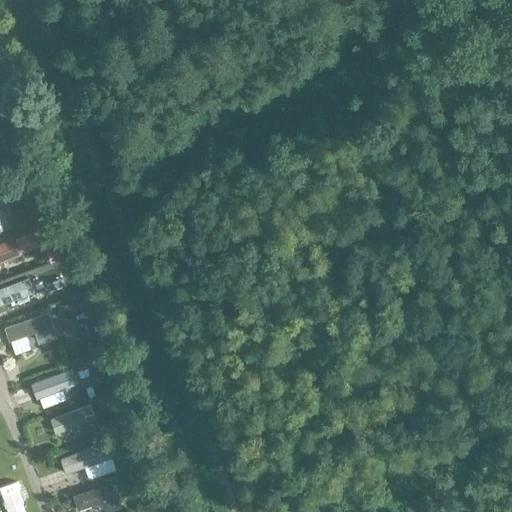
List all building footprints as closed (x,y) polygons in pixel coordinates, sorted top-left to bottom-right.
[(39,194),(30,197),(33,206),(42,202),(39,194)] [(0,240),(0,259),(18,253),(12,236),(0,240)] [(54,243),(44,247),(50,261),(60,257),(54,243)] [(0,283),(0,300),(22,293),(17,278),(0,283)] [(59,280),(47,284),(49,292),(61,288),(59,280)] [(70,305),(59,306),(60,318),(71,318),(70,305)] [(48,309),(6,324),(11,338),(12,338),(26,333),(35,330),(38,329),(39,333),(42,340),(42,342),(58,336),(53,323),(48,309)] [(87,368),(77,372),(79,379),(90,376),(87,368)] [(30,396),(74,389),(71,369),(26,377),(30,396)] [(120,423),(131,419),(128,410),(117,414),(120,423)] [(138,448),(131,458),(141,466),(149,455),(138,448)] [(147,483),(159,479),(155,466),(143,470),(147,483)] [(14,468),(0,473),(0,493),(3,493),(19,487),(20,486),(14,468)] [(114,511),(122,510),(118,499),(113,484),(75,497),(80,511),(101,505),(106,511),(114,511)]
